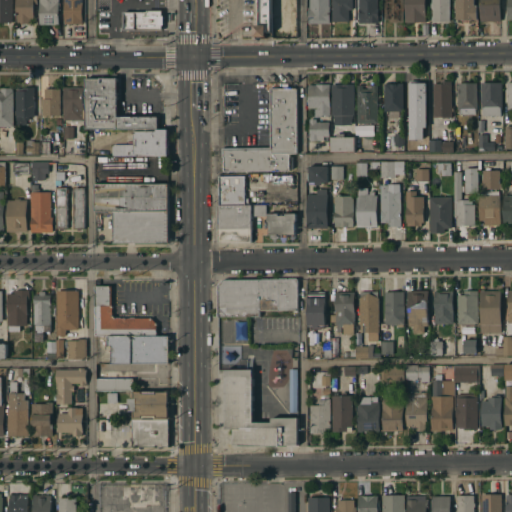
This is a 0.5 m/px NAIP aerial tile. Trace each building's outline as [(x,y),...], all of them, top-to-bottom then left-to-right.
[(12,0),(12,21),(0,21),(0,0),(12,0)] [(16,0),(37,0),(37,2),(34,2),(34,17),(30,17),(30,21),(16,21),(16,0)] [(39,0),(58,0),(58,23),(39,23),(39,0)] [(63,0),(82,0),(82,23),(63,23),(63,0)] [(255,34),(255,23),(252,23),(252,0),(271,0),(271,30),(266,30),(266,34),(255,34)] [(307,22),(307,6),(309,6),(308,0),(328,0),(328,5),(329,5),(329,22),(307,22)] [(331,0),(352,0),(352,8),(348,8),(348,20),(332,20),(331,0)] [(378,0),(378,14),(379,14),(379,20),(378,20),(379,21),(367,21),(367,22),(365,22),(365,21),(358,21),(358,0),(378,0)] [(403,0),(403,20),(389,20),(389,17),(384,17),(384,0),(403,0)] [(425,0),(425,20),(404,20),(404,0),(425,0)] [(449,0),(449,20),(431,20),(431,7),(430,6),(430,2),(431,1),(431,0),(449,0)] [(456,0),(474,0),(475,3),(477,3),(477,17),(477,19),(475,19),(475,18),(469,18),(462,18),(456,18),(456,0)] [(500,0),(500,19),(480,20),(479,0),(500,0)] [(131,27),(135,27),(135,9),(146,9),(146,7),(162,7),(162,9),(164,9),(164,28),(162,28),(162,29),(164,29),(164,37),(131,37),(131,27)] [(80,38),(80,24),(60,24),(60,38),(80,38)] [(118,115),(158,115),(158,127),(86,127),(86,77),(118,77),(118,115)] [(426,108),(426,120),(411,121),(410,115),(407,115),(407,87),(412,87),(412,79),(424,79),(424,83),(426,83),(426,108)] [(451,105),(453,105),(453,109),(451,109),(452,115),(448,115),(448,116),(443,116),(443,115),(433,115),(432,82),(442,81),(442,79),(451,79),(451,105)] [(403,109),(384,110),(384,81),(403,81),(403,109)] [(477,108),(475,108),(476,113),(459,113),(459,108),(458,108),(457,81),(476,81),(477,108)] [(501,108),(501,114),(482,114),(482,108),(481,108),(481,81),(501,81),(501,108)] [(329,113),(321,113),(321,116),(314,116),(314,106),(307,106),(307,83),(315,83),(315,82),(329,82),(329,113)] [(353,115),(351,115),(351,123),(346,123),(346,124),(339,124),(339,123),(334,123),(334,115),(331,115),(331,82),(353,82),(353,115)] [(377,121),(357,121),(356,83),(362,83),(362,82),(371,82),(371,83),(377,83),(377,121)] [(34,115),(29,115),(29,119),(26,119),(26,123),(16,123),(16,119),(15,119),(15,113),(14,113),(14,109),(15,109),(15,89),(15,86),(34,85),(34,115)] [(63,85),(82,85),(82,119),(63,118),(63,85)] [(0,86),(12,86),(12,90),(13,90),(13,123),(12,123),(12,125),(0,125),(0,86)] [(269,146),(269,86),(279,86),(279,87),(296,87),(297,151),(289,151),(289,155),(292,155),(292,167),(289,167),(289,169),(224,169),(224,155),(222,155),(221,146),(223,146),(269,146)] [(60,114),(42,114),(42,97),(44,97),(44,87),(60,87),(60,114)] [(328,120),(328,135),(323,135),(323,139),(309,139),(309,117),(316,117),(316,120),(328,120)] [(63,120),(73,120),(73,138),(63,138),(63,120)] [(156,127),(168,128),(168,129),(169,129),(169,137),(167,137),(167,143),(170,143),(170,148),(168,148),(168,154),(111,154),(111,144),(113,143),(134,143),(134,130),(156,130),(156,127)] [(511,128),(504,128),(503,148),(511,148),(511,128)] [(355,150),(331,150),(331,135),(336,135),(336,132),(344,132),(344,135),(354,135),(355,150)] [(403,144),(394,144),(394,132),(403,132),(403,144)] [(487,149),(478,149),(478,133),(486,133),(487,149)] [(427,150),(404,150),(404,137),(427,138),(427,150)] [(26,138),(31,138),(31,140),(38,140),(38,153),(31,153),(31,152),(26,152),(26,138)] [(73,138),(85,138),(85,152),(73,152),(73,138)] [(440,138),(441,150),(429,150),(429,138),(440,138)] [(40,140),(49,140),(49,152),(40,152),(40,140)] [(453,140),(453,150),(441,150),(441,140),(453,140)] [(54,161),(54,172),(44,172),(44,177),(43,177),(43,190),(55,190),(55,205),(50,205),(51,215),(52,215),(53,230),(31,231),(31,161),(54,161)] [(366,174),(355,175),(355,161),(366,161),(366,174)] [(395,176),(382,176),(382,174),(380,174),(380,161),(395,161),(395,176)] [(404,172),(403,172),(403,174),(396,174),(396,161),(404,161),(404,172)] [(451,174),(439,174),(439,171),(435,171),(435,161),(450,161),(451,174)] [(13,172),(13,162),(29,162),(29,172),(13,172)] [(327,164),(327,181),(321,181),(321,183),(315,183),(315,181),(308,181),(308,179),(307,179),(307,171),(308,171),(308,164),(327,164)] [(343,177),(331,177),(331,164),(342,164),(343,177)] [(499,182),(501,182),(502,187),(482,187),(482,177),(479,177),(479,172),(482,172),(482,169),(483,169),(483,164),(490,164),(490,169),(499,168),(499,182)] [(478,191),(465,191),(464,167),(477,166),(478,191)] [(415,167),(428,167),(428,180),(416,180),(415,167)] [(461,198),(464,198),(463,193),(469,193),(469,198),(472,198),(472,203),(474,203),(474,224),(456,224),(456,214),(454,214),(454,170),(461,170),(461,198)] [(219,174),(244,174),(244,203),(251,203),(251,205),(219,205),(219,174)] [(292,174),(292,182),(271,182),(271,174),(292,174)] [(113,210),(95,210),(95,182),(168,182),(168,212),(113,212),(113,210)] [(387,225),(387,221),(380,221),(380,183),(389,183),(389,187),(399,187),(399,190),(400,190),(400,202),(399,202),(399,207),(400,207),(400,225),(387,225)] [(57,186),(66,186),(66,187),(68,187),(68,191),(66,191),(66,227),(63,227),(63,229),(60,229),(60,227),(57,227),(57,186)] [(84,227),(81,227),(81,229),(77,229),(77,227),(74,227),(74,191),(72,192),(72,188),(74,188),(74,186),(84,186),(84,227)] [(357,225),(356,194),(357,194),(357,186),(367,186),(367,192),(369,192),(369,190),(376,189),(377,225),(357,225)] [(307,193),(317,193),(317,187),(326,187),(326,192),(327,192),(327,200),(328,215),(327,215),(327,226),(307,227),(307,193)] [(423,221),(419,221),(419,224),(411,224),(411,221),(406,221),(405,189),(416,189),(416,195),(423,195),(423,221)] [(500,223),(480,224),(480,219),(479,219),(478,194),(480,194),(480,189),(498,189),(498,193),(500,193),(500,223)] [(353,225),(334,225),(334,194),(335,194),(335,192),(340,192),(340,194),(353,194),(353,225)] [(511,194),(511,226),(510,226),(510,223),(503,224),(503,194),(511,194)] [(451,227),(444,227),(444,231),(430,231),(429,195),(451,195),(451,227)] [(7,198),(14,198),(14,197),(20,197),(20,198),(27,198),(27,230),(7,230),(7,198)] [(254,205),(254,203),(266,203),(266,204),(266,214),(254,214),(254,205)] [(251,205),(251,241),(218,241),(218,205),(219,205),(251,205)] [(168,212),(168,241),(113,241),(113,212),(168,212)] [(295,233),(287,233),(287,235),(278,235),(277,233),(269,233),(269,220),(267,220),(267,212),(278,212),(278,214),(280,214),(280,212),(283,212),(283,214),(285,214),(285,212),(296,212),(296,219),(295,219),(295,233)] [(298,308),(259,308),(259,315),(218,315),(218,283),(223,278),(297,277),(297,279),(298,308)] [(112,344),(108,344),(108,334),(95,334),(95,284),(111,284),(111,285),(113,285),(113,304),(112,304),(112,306),(114,306),(114,314),(112,314),(112,315),(115,317),(115,315),(150,315),(150,317),(151,317),(153,316),(157,320),(156,321),(156,324),(158,324),(158,335),(169,334),(169,362),(112,362),(112,344)] [(7,292),(14,292),(14,288),(29,288),(29,298),(27,298),(27,324),(17,324),(17,330),(9,330),(9,324),(7,324),(7,292)] [(78,328),(65,328),(65,334),(57,334),(56,289),(78,289),(78,328)] [(428,324),(423,324),(424,332),(413,332),(413,325),(408,325),(407,289),(428,289),(428,324)] [(453,322),(434,322),(434,289),(453,289),(453,322)] [(478,322),(474,322),(474,324),(460,324),(460,323),(457,323),(457,293),(463,293),(463,289),(477,289),(478,322)] [(501,331),(480,331),(480,289),(500,289),(501,331)] [(34,293),(39,293),(39,290),(45,290),(45,293),(50,293),(50,294),(55,294),(55,314),(50,314),(50,323),(50,332),(46,332),(46,330),(43,329),(43,340),(34,340),(34,323),(33,323),(34,293)] [(325,308),(326,308),(326,313),(325,313),(325,324),(308,324),(307,300),(307,296),(308,296),(308,290),(325,290),(325,308)] [(354,325),(353,325),(353,333),(343,334),(343,325),(341,325),(341,329),(336,329),(336,325),(335,325),(335,291),(353,290),(354,325)] [(378,330),(377,330),(378,340),(367,340),(367,331),(360,331),(360,324),(359,324),(359,296),(360,296),(360,290),(377,290),(377,296),(378,296),(378,330)] [(404,323),(384,323),(384,290),(403,290),(404,323)] [(218,343),(233,342),(232,331),(218,331),(218,343)] [(504,346),(503,335),(511,335),(511,354),(503,354),(503,346),(504,346)] [(67,339),(79,339),(79,338),(86,337),(86,356),(82,356),(82,357),(67,357),(67,339)] [(430,354),(430,340),(433,340),(433,338),(438,338),(438,339),(453,339),(453,354),(430,354)] [(392,353),(381,353),(380,340),(392,339),(392,353)] [(47,356),(47,350),(46,350),(46,340),(56,340),(56,356),(47,356)] [(355,345),(372,345),(372,357),(355,357),(355,345)] [(503,354),(503,353),(495,353),(495,346),(503,346),(503,354)] [(331,356),(323,356),(323,348),(331,348),(331,356)] [(503,371),(490,371),(490,363),(502,362),(502,364),(503,371)] [(417,365),(429,365),(429,380),(420,380),(420,376),(417,376),(417,378),(405,378),(405,363),(417,363),(417,365)] [(511,363),(503,364),(504,380),(511,380),(511,363)] [(356,364),(366,364),(366,372),(356,372),(356,366),(356,364)] [(355,374),(344,374),(344,365),(355,365),(355,366),(355,374)] [(398,381),(398,383),(393,383),(393,380),(381,381),(381,367),(392,367),(392,366),(397,365),(397,367),(403,366),(404,380),(398,381)] [(479,365),(479,382),(454,382),(455,365),(464,365),(479,365)] [(86,381),(85,381),(85,384),(79,384),(79,382),(71,382),(71,384),(74,384),(74,389),(71,389),(71,402),(57,402),(57,392),(57,387),(56,387),(56,368),(78,368),(78,366),(84,366),(84,368),(86,368),(86,370),(86,381)] [(289,367),(297,367),(296,411),(289,411),(289,367)] [(225,368),(253,368),(253,421),(271,421),(271,416),(298,416),(298,443),(234,444),(233,428),(226,428),(225,368)] [(431,394),(432,394),(432,379),(434,379),(434,373),(441,373),(441,379),(454,379),(454,395),(452,395),(452,429),(431,429),(431,394)] [(133,377),(132,389),(96,389),(96,377),(133,377)] [(511,385),(503,386),(504,425),(511,424),(511,429),(511,385)] [(133,390),(169,389),(169,402),(168,402),(168,405),(169,404),(169,417),(155,417),(155,414),(142,414),(143,417),(133,417),(133,409),(128,410),(128,396),(133,396),(133,390)] [(332,394),(333,394),(333,390),(337,390),(337,394),(352,394),(352,430),(332,430),(332,394)] [(28,408),(29,408),(29,411),(29,412),(28,412),(28,414),(29,414),(29,418),(28,418),(28,428),(29,428),(29,432),(28,432),(28,434),(7,434),(7,407),(9,407),(8,391),(24,391),(24,398),(28,398),(28,408)] [(107,401),(107,392),(116,391),(117,401),(107,401)] [(406,393),(413,393),(413,391),(427,391),(427,429),(413,429),(413,426),(406,426),(406,393)] [(481,399),(487,399),(487,395),(496,395),(496,394),(500,394),(500,395),(501,395),(501,428),(489,428),(489,424),(485,425),(485,426),(483,426),(483,425),(481,425),(481,399)] [(357,430),(357,403),(358,403),(358,395),(377,395),(377,400),(378,400),(379,429),(357,430)] [(456,416),(455,416),(455,405),(456,405),(456,396),(477,396),(477,428),(463,428),(463,426),(456,426),(456,416)] [(309,404),(318,404),(318,397),(329,397),(330,426),(325,426),(325,431),(310,432),(309,404)] [(382,398),(402,398),(402,429),(382,430),(382,398)] [(53,434),(31,435),(31,419),(32,419),(32,402),(46,402),(46,401),(53,401),(53,434)] [(82,431),(82,434),(72,434),(72,431),(58,431),(58,430),(56,430),(56,425),(58,425),(58,411),(67,411),(67,410),(66,410),(66,407),(67,407),(67,406),(75,406),(82,406),(82,431)] [(132,419),(169,419),(169,445),(169,446),(132,446),(132,419)] [(294,511),(294,491),(287,492),(286,511),(294,511)] [(9,511),(9,496),(10,496),(10,493),(19,493),(19,496),(28,496),(28,511),(9,511)] [(382,511),(382,494),(404,493),(404,511),(382,511)] [(481,511),(481,493),(501,493),(501,511),(481,511)] [(51,511),(32,511),(32,494),(51,494),(51,511)] [(377,494),(377,499),(379,499),(379,509),(377,509),(377,511),(357,511),(357,494),(377,494)] [(457,511),(457,499),(456,499),(456,495),(457,495),(457,494),(473,494),(473,502),(475,502),(475,505),(474,505),(474,511),(457,511)] [(406,511),(406,495),(425,495),(425,498),(428,498),(428,509),(426,509),(426,511),(406,511)] [(450,495),(450,507),(451,507),(451,511),(431,511),(431,501),(430,501),(430,496),(431,496),(431,495),(450,495)] [(76,511),(58,511),(58,496),(76,496),(76,511)] [(308,511),(308,496),(329,496),(329,511),(308,511)] [(335,511),(335,506),(337,506),(337,498),(353,498),(354,506),(355,506),(355,511),(335,511)]
